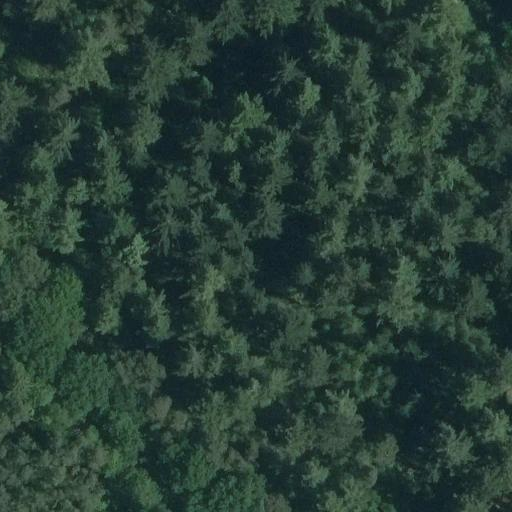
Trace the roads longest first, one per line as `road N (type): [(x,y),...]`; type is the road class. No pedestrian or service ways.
road 1 (track): [(184,511),(0,334)]
road 2 (track): [(183,0),(0,166)]
